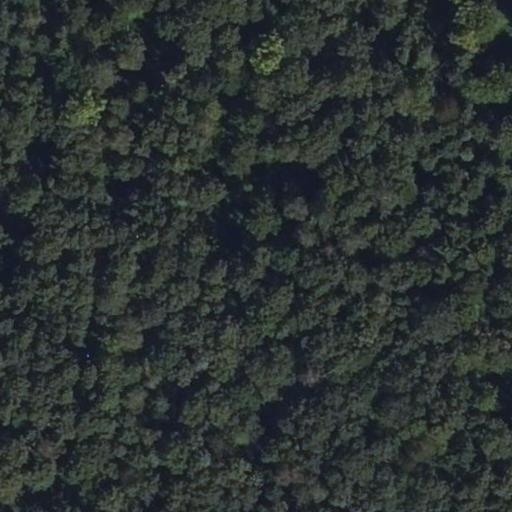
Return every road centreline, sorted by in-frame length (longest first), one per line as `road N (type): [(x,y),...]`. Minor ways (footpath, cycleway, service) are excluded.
road 1 (unknown): [(511,329),(0,505)]
road 2 (track): [(511,338),(400,511)]
